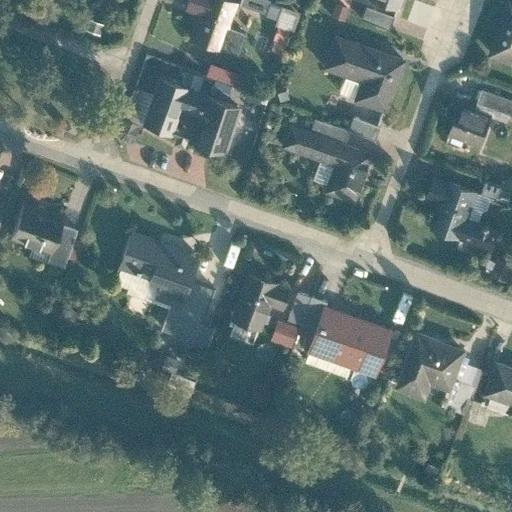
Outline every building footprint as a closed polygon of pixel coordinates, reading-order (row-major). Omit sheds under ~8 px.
[(185,0),(183,6),(199,13),(191,34),(221,46),(237,6),(294,29),(301,10),(277,0),(185,0)] [(511,0),(506,0),(488,53),(511,61),(511,0)] [(391,13),(364,4),(359,17),(386,26),(391,13)] [(105,23),(87,16),(82,28),(100,35),(105,23)] [(254,43),(265,47),(270,33),(259,29),(254,43)] [(354,96),(388,107),(405,53),(332,30),(321,64),(361,76),(354,96)] [(237,103),(159,77),(144,123),(175,134),(182,112),(195,116),(187,141),(224,154),(236,119),(254,125),(263,97),(242,90),(237,103)] [(511,119),(511,98),(482,88),(476,107),(458,101),(446,138),(480,149),(492,113),(511,119)] [(375,139),(380,125),(351,116),(347,130),(375,139)] [(289,120),(280,143),(330,160),(320,189),(352,201),(370,149),(289,120)] [(437,170),(427,197),(436,200),(428,222),(492,246),(499,227),(468,215),(479,186),(437,170)] [(511,191),(511,185),(486,178),(481,194),(509,202),(511,191)] [(67,211),(22,197),(9,240),(53,254),(67,211)] [(198,248),(128,223),(115,260),(159,275),(153,295),(179,304),(198,248)] [(511,258),(502,253),(493,269),(510,278),(511,273),(511,258)] [(292,284),(250,271),(236,316),(260,323),(265,307),(283,313),(292,284)] [(281,340),(310,351),(328,303),(299,291),(281,340)] [(328,303),(310,351),(374,375),(392,326),(328,303)] [(469,347),(416,330),(398,384),(423,392),(427,380),(456,389),(469,347)] [(511,364),(496,359),(482,400),(511,409),(511,364)]
